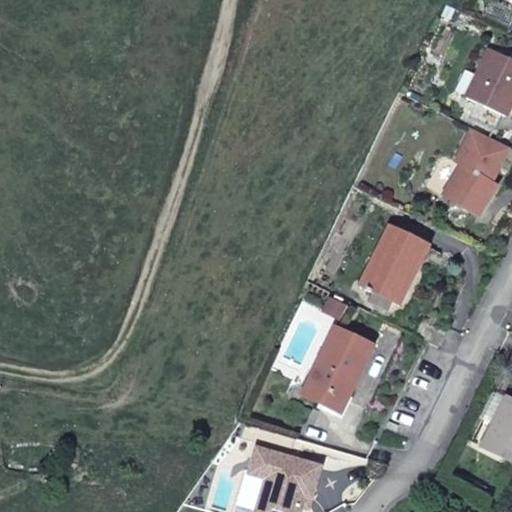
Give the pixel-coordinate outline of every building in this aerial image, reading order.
[(503,117),(511,99),(511,61),(490,50),(476,77),(465,71),(455,92),(474,104),(468,119),(492,130),(499,115),(503,117)] [(443,196),(476,217),(496,186),(490,182),(507,148),(472,130),(456,162),(462,166),(443,196)] [(425,248),(388,229),(360,286),(371,292),(365,303),(386,313),(392,303),(396,305),(425,248)] [(445,330),(440,328),(420,319),(413,334),(438,346),(445,330)] [(370,347),(333,330),(301,396),(323,407),(329,395),(344,402),(370,347)] [(511,401),(506,399),(481,447),(511,462),(511,401)] [(264,479),(253,511),(297,511),(299,507),(303,496),(310,498),(319,467),(255,448),(247,473),(264,479)] [(299,507),(307,509),(310,498),(303,496),(299,507)]
